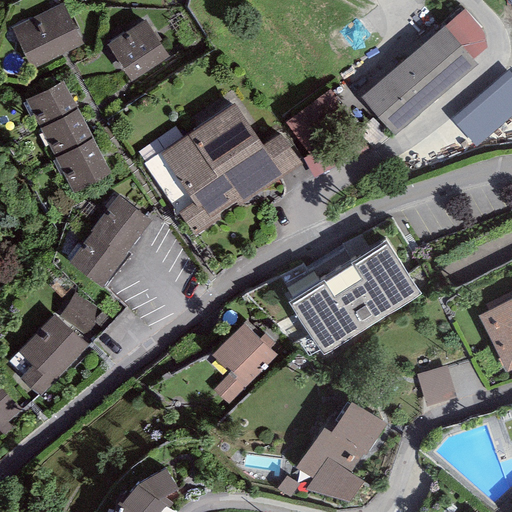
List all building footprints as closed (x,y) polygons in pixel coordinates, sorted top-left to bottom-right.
[(82,42),(62,4),(11,30),(30,68),(82,42)] [(464,9),(444,26),(473,60),(487,48),(482,30),(464,9)] [(145,21),(106,45),(129,81),(168,57),(145,21)] [(444,26),(361,97),(394,136),(477,65),(473,60),(444,26)] [(511,115),(511,74),(508,70),(451,119),(475,147),(511,115)] [(25,101),(40,129),(77,109),(62,81),(25,101)] [(234,105),(161,155),(195,204),(180,214),(195,236),(283,176),(263,146),(234,105)] [(92,139),(77,109),(40,129),(55,158),(92,139)] [(280,134),(263,146),(283,176),(300,164),(280,134)] [(111,174),(92,139),(55,158),(74,194),(111,174)] [(91,232),(124,256),(151,220),(117,195),(90,231),(91,232)] [(102,287),(124,256),(91,232),(69,263),(102,287)] [(387,241),(288,303),(323,357),(421,295),(387,241)] [(102,313),(75,294),(59,316),(86,335),(102,313)] [(511,298),(478,315),(506,372),(511,369),(511,298)] [(87,346),(54,314),(18,352),(32,365),(20,378),(40,397),(87,346)] [(228,405),(276,355),(269,348),(259,338),(243,323),(212,356),(230,373),(213,390),(228,405)] [(264,333),(259,338),(269,348),(275,343),(264,333)] [(446,365),(416,374),(426,407),(456,398),(446,365)] [(22,410),(0,385),(0,432),(3,436),(12,428),(7,423),(22,410)] [(386,423),(351,403),(331,433),(323,428),(294,468),(313,479),(305,490),(349,503),(364,482),(350,473),(362,454),(365,455),(386,423)] [(115,507),(113,511),(166,511),(172,503),(166,497),(179,489),(166,470),(138,486),(115,507)] [(296,485),(283,477),(276,489),(289,496),(296,485)]
